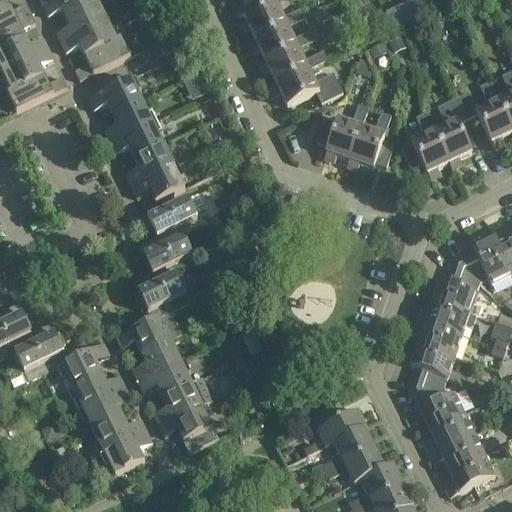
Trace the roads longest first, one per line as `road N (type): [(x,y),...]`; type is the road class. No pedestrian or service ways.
road 1 (residential): [(422,232),(292,179),(274,156),(209,0)]
road 2 (residential): [(441,511),(377,380),(422,232)]
road 3 (residential): [(0,198),(30,260),(87,232),(37,125)]
